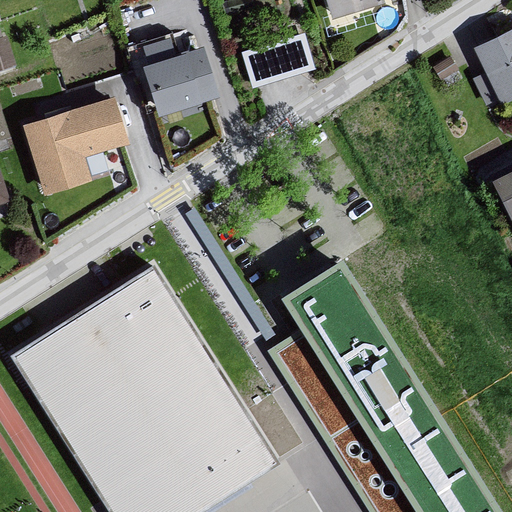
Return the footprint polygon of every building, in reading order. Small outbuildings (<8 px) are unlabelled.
[(377,0),(324,0),(330,21),(380,7),(377,0)] [(511,29),(469,50),(498,110),(511,103),(511,29)] [(0,73),(17,68),(7,37),(0,39),(0,73)] [(302,38),(242,56),(252,91),(313,72),(302,38)] [(203,47),(142,65),(156,113),(217,94),(203,47)] [(111,100),(20,128),(42,200),(90,187),(84,159),(124,149),(111,100)] [(511,174),(490,185),(511,229),(511,174)] [(196,210),(168,227),(272,391),(300,374),(196,210)] [(153,266),(10,357),(109,511),(201,511),(279,463),(153,266)] [(499,511),(365,303),(311,337),(422,511),(499,511)]
